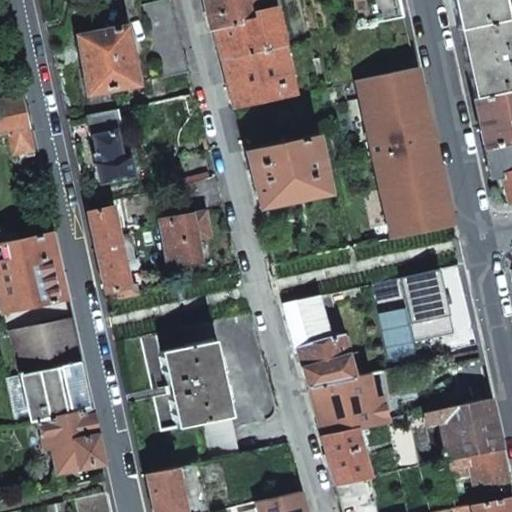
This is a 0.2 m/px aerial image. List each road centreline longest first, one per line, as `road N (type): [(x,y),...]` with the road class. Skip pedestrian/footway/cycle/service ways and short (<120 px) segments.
road 1 (residential): [(328,511),(188,0)]
road 2 (residential): [(21,0),(133,511)]
road 3 (residential): [(477,239),(429,0)]
road 4 (residential): [(511,398),(477,239)]
